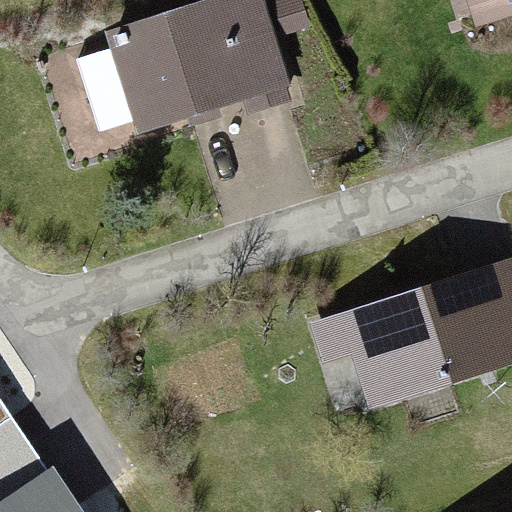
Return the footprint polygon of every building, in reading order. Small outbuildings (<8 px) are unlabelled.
[(262,0),(237,0),(106,35),(132,131),(286,89),(262,0)] [(511,0),(463,0),(470,23),(511,10),(511,0)] [(511,267),(308,323),(321,369),(353,360),(367,410),(511,370),(511,267)] [(0,426),(10,420),(0,404),(0,426)] [(82,511),(51,468),(0,504),(0,511),(82,511)]
